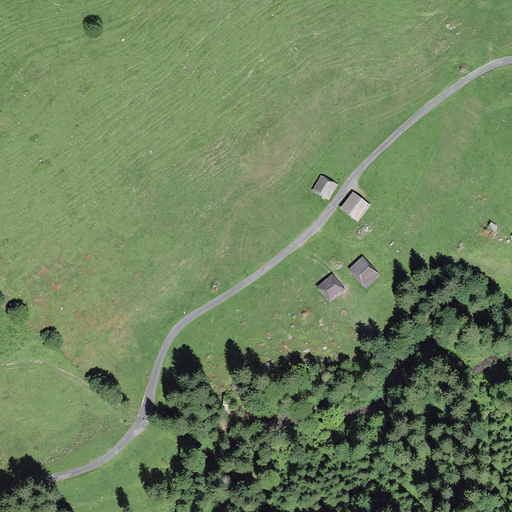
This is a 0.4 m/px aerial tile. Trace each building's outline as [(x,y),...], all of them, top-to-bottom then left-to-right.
[(321,196),(328,182),(321,178),(313,192),(321,196)] [(328,182),(321,196),(329,200),(336,186),(328,182)] [(354,195),(341,211),(358,225),(371,209),(354,195)] [(358,282),(369,271),(362,264),(351,275),(358,282)] [(369,271),(358,282),(366,290),(377,279),(369,271)] [(319,290),(325,296),(337,286),(331,280),(319,290)] [(342,292),(337,286),(325,296),(330,303),(342,292)]
